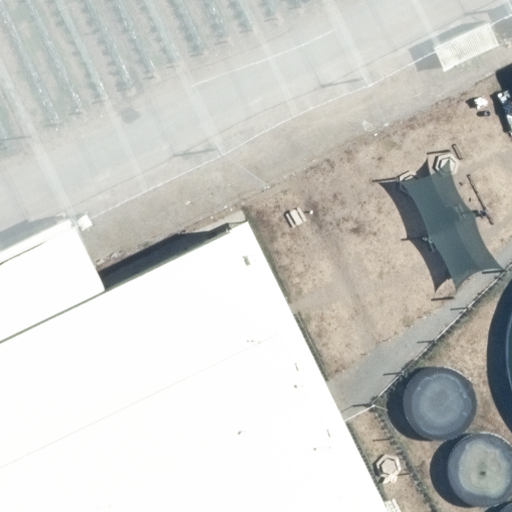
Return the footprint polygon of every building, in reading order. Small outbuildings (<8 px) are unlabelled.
[(488,265),(440,164),(397,184),(445,286),(488,265)] [(378,511),(240,226),(217,236),(221,245),(104,301),(70,231),(0,264),(0,511),(378,511)] [(511,308),(507,323),(503,345),(503,367),(506,389),(511,404),(511,308)] [(440,439),(447,438),(453,435),(458,432),(463,428),(467,423),(470,417),(472,411),(473,405),(473,399),(472,393),(470,387),(467,381),(462,376),(458,372),(452,369),(446,367),(440,366),(433,366),(427,367),(421,369),(416,373),(411,377),(407,382),(404,387),(402,393),(401,400),(401,406),(402,412),(404,418),(407,424),(411,428),(416,432),(422,436),(428,438),(434,439),(440,439)] [(486,503),(492,501),(497,499),(498,498),(503,495),(507,491),(511,486),(511,482),(511,452),(511,450),(507,445),(503,441),(498,437),(493,435),(487,433),(481,432),(474,433),(468,434),(463,437),(458,440),(453,445),(450,450),(447,455),(445,461),(445,467),(445,473),(447,480),(449,485),(453,490),(457,495),(462,498),(468,501),(474,502),(480,503),(486,503)] [(511,511),(511,499),(506,503),(501,507),(497,511),(496,511),(511,511)]
